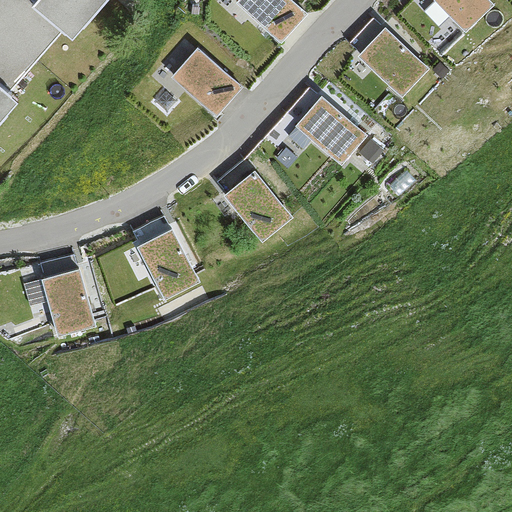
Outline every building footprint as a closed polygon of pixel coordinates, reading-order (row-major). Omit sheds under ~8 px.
[(39,0),(35,5),(28,0),(0,0),(0,124),(18,104),(7,94),(6,94),(63,30),(71,38),(104,0),(39,0)] [(239,0),(237,2),(283,43),(308,15),(291,0),(239,0)] [(435,0),(467,32),(494,5),(488,0),(435,0)] [(350,43),(362,54),(383,31),(371,21),(350,43)] [(362,54),(360,56),(403,96),(429,69),(386,28),(383,31),(362,54)] [(198,49),(173,77),(218,116),(242,87),(198,49)] [(296,126),(321,97),(309,87),(284,116),(296,126)] [(321,97),(296,126),(342,165),(367,135),(321,97)] [(245,160),(219,182),(228,193),(254,171),(245,160)] [(407,170),(388,187),(397,197),(417,180),(407,170)] [(228,193),(225,195),(262,242),(292,218),(254,171),(228,193)] [(133,232),(141,247),(172,232),(164,216),(133,232)] [(141,247),(137,250),(164,300),(198,282),(172,232),(141,247)] [(75,255),(41,264),(45,280),(79,270),(75,255)] [(45,280),(43,281),(59,336),(96,326),(79,270),(45,280)]
